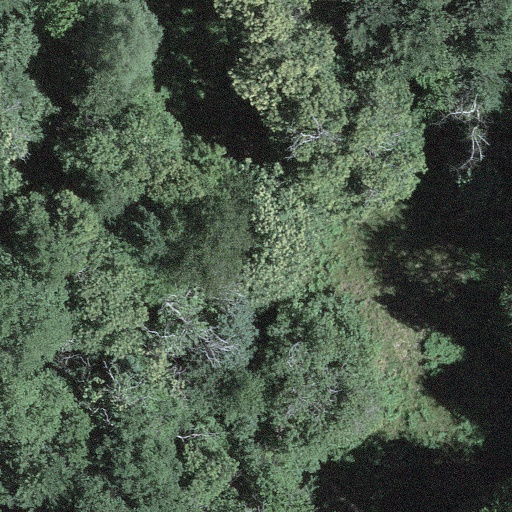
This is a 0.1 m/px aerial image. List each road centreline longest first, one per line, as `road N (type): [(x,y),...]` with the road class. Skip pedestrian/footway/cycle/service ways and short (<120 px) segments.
road 1 (track): [(347,511),(305,461),(116,0)]
road 2 (track): [(35,0),(57,62),(70,166),(66,511)]
